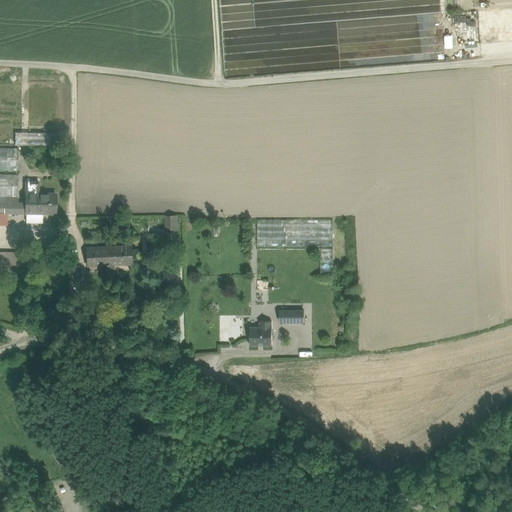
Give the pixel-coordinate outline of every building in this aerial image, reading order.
[(58,83),(0,82),(0,144),(57,146),(58,83)] [(18,148),(0,147),(0,170),(18,171),(18,148)] [(18,174),(0,173),(0,197),(17,197),(18,174)] [(38,182),(25,182),(25,203),(25,213),(43,213),(43,212),(55,212),(56,195),(38,194),(38,182)] [(17,197),(0,197),(0,212),(4,213),(25,213),(25,203),(17,203),(17,197)] [(176,216),(166,216),(167,229),(177,229),(176,216)] [(333,219),(257,219),(257,246),(333,247),(333,219)] [(132,246),(86,249),(87,266),(106,265),(106,272),(114,272),(114,264),(133,263),(132,246)] [(26,252),(0,251),(0,264),(25,265),(26,252)] [(78,266),(68,267),(69,280),(79,279),(78,266)] [(296,311),(287,311),(287,322),(296,322),(296,311)] [(304,311),(296,311),(296,322),(304,322),(304,311)] [(260,327),(250,327),(250,345),(272,346),(272,327),(260,327)]
